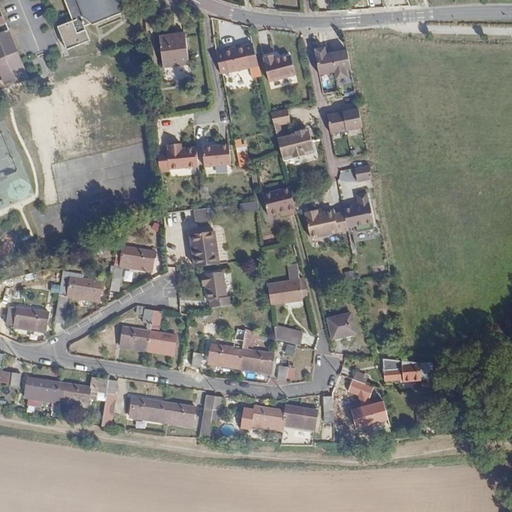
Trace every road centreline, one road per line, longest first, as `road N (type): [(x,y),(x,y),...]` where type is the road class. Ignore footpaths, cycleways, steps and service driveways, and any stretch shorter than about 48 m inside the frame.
road 1 (track): [(511,442),(373,461),(301,459),(144,446),(0,416)]
road 2 (residential): [(43,360),(274,392),(320,386),(325,368)]
road 3 (tertiary): [(511,12),(304,23)]
road 4 (residential): [(304,23),(331,168)]
road 5 (residential): [(43,360),(60,342),(161,292)]
